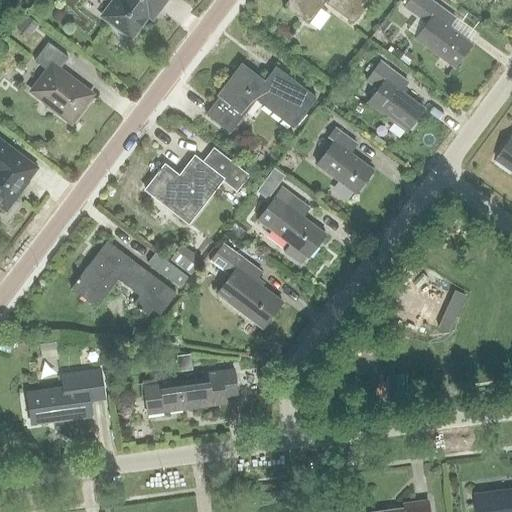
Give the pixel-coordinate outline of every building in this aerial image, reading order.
[(117,0),(104,17),(131,38),(153,8),(157,11),(165,0),(117,0)] [(289,0),(285,6),(309,24),(325,4),(352,25),(370,0),(289,0)] [(428,0),(410,0),(410,1),(404,9),(416,17),(408,29),(418,36),(416,40),(454,68),(471,45),(449,28),(455,19),(428,0)] [(36,24),(23,14),(12,27),(25,37),(36,24)] [(72,125),(85,108),(84,107),(92,96),(60,71),(68,59),(48,44),(35,62),(47,72),(31,92),(55,110),(54,112),(72,125)] [(407,132),(424,109),(401,93),(408,84),(380,63),(366,82),(378,90),(368,104),(407,132)] [(293,129),(316,99),(275,68),(264,82),(241,64),(216,97),(219,99),(206,115),(230,134),(256,101),(293,129)] [(356,194),(373,170),(351,154),(357,145),(336,130),(329,140),(334,144),(318,166),(356,194)] [(511,140),(497,161),(511,171),(511,140)] [(36,169),(0,141),(0,206),(6,212),(21,192),(20,191),(36,169)] [(203,164),(195,157),(179,177),(165,166),(146,191),(188,225),(223,181),(237,192),(248,177),(214,150),(203,164)] [(309,258),(326,235),(304,219),(310,210),(283,189),(259,221),(291,245),(285,253),(302,266),(308,258),(309,258)] [(174,293),(168,289),(107,242),(71,289),(96,309),(118,280),(140,297),(133,305),(147,316),(152,310),(158,315),(174,293)] [(199,259),(179,244),(167,259),(188,274),(199,259)] [(185,277),(153,252),(145,262),(177,287),(185,277)] [(263,329),(282,303),(255,282),(262,273),(239,256),(226,274),(231,278),(217,295),(263,329)] [(203,379),(144,387),(147,415),(183,410),(183,408),(225,402),(224,399),(238,397),(234,369),(202,374),(203,379)] [(61,376),(63,389),(27,394),(31,422),(54,419),(54,422),(91,417),(88,402),(105,400),(101,370),(61,376)] [(511,511),(511,490),(476,495),(478,511),(511,511)] [(429,511),(428,501),(404,504),(405,509),(385,511),(429,511)]
